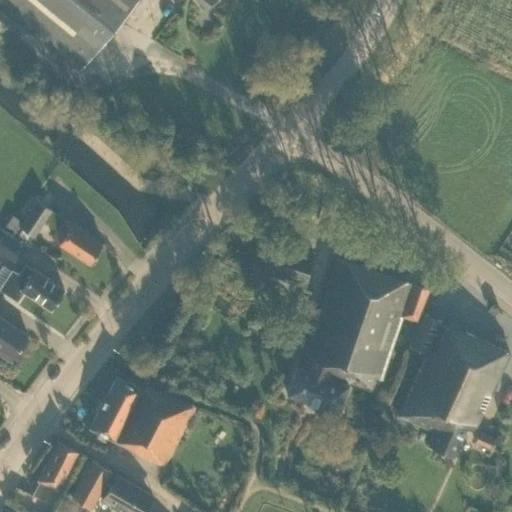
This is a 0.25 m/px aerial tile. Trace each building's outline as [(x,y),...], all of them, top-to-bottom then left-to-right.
[(199,0),(207,6),(211,0),(0,0),(0,2),(79,68),(135,0),(199,0)] [(71,223),(63,218),(37,201),(23,222),(20,226),(34,236),(45,219),(57,227),(51,236),(58,241),(57,242),(88,262),(101,243),(71,222),(71,223)] [(316,221),(345,230),(350,215),(321,206),(316,221)] [(20,226),(23,222),(12,215),(5,225),(16,232),(20,226)] [(0,251),(16,262),(26,246),(0,228),(0,251)] [(276,242),(266,272),(303,284),(313,254),(276,242)] [(428,289),(335,257),(303,352),(310,354),(305,369),(294,366),(285,393),(337,412),(347,384),(334,380),(335,376),(374,389),(377,380),(380,379),(402,316),(416,321),(428,289)] [(63,288),(34,269),(33,270),(24,264),(18,273),(2,263),(0,266),(0,289),(17,300),(23,290),(49,308),(63,288)] [(427,445),(451,456),(465,427),(473,430),(508,352),(423,313),(408,346),(424,353),(397,414),(433,431),(427,445)] [(27,335),(0,316),(0,353),(10,360),(27,335)] [(88,426),(163,464),(194,405),(146,385),(144,390),(115,376),(88,426)] [(490,448),(495,438),(479,431),(475,441),(490,448)] [(57,440),(37,479),(39,480),(32,494),(51,504),(78,452),(57,440)] [(110,471),(91,459),(69,496),(89,507),(97,494),(128,511),(142,511),(151,495),(115,474),(114,476),(109,473),(110,471)]
